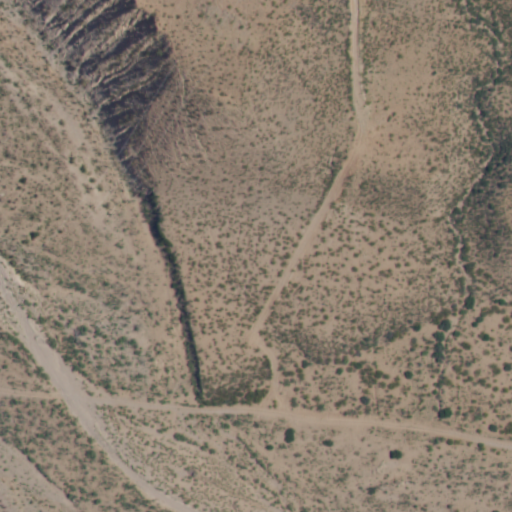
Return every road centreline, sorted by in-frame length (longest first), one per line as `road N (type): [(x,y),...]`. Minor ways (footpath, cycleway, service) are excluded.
road 1 (track): [(0,394),(45,388),(162,408),(422,430),(511,449)]
road 2 (track): [(244,411),(260,403),(268,383),(267,361),(249,336),(252,319),(306,217),(351,154),(348,0)]
